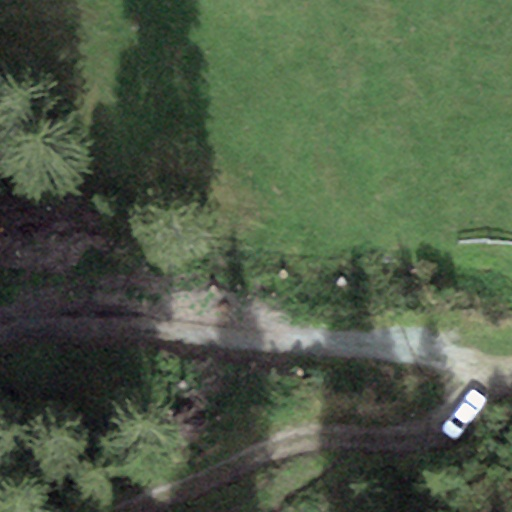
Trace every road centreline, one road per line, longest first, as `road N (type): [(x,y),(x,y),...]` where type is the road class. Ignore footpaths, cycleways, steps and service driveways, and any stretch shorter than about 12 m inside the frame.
road 1 (track): [(511,364),(473,368),(138,306),(0,311)]
road 2 (track): [(473,368),(435,407),(376,447),(212,511)]
